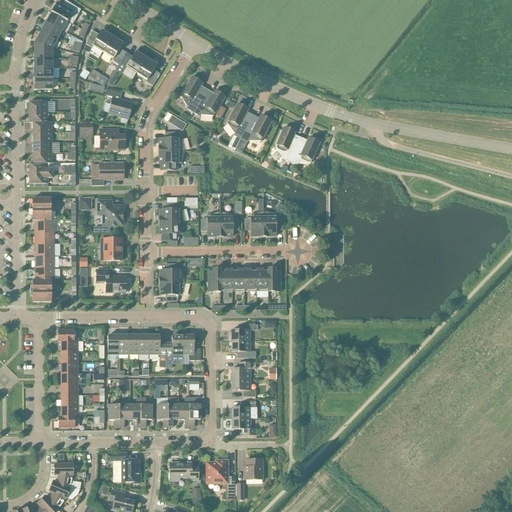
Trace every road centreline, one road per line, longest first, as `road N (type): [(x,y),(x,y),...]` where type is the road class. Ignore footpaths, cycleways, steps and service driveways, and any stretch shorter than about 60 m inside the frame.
road 1 (tertiary): [(511,149),(340,115),(193,42)]
road 2 (residential): [(145,253),(145,132),(193,42)]
road 3 (residential): [(210,444),(207,323),(146,318)]
road 4 (residential): [(145,253),(287,253)]
road 5 (residential): [(40,319),(41,442)]
